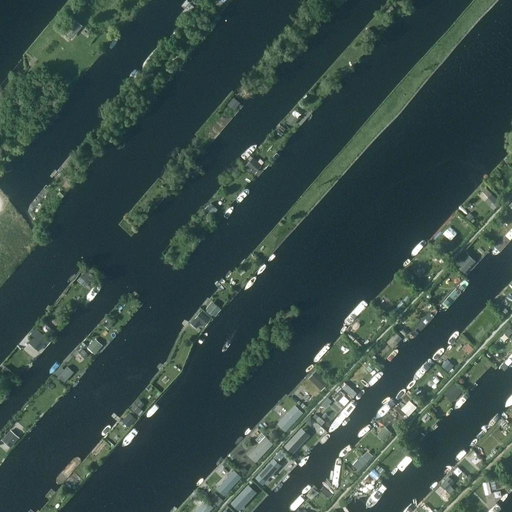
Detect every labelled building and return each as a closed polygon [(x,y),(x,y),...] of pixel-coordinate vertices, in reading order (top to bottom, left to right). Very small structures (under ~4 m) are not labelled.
[(391,6),(385,11),(391,17),(397,11),(391,6)] [(74,20),(68,28),(76,34),(82,26),(74,20)] [(368,28),(364,33),(372,41),(376,36),(368,28)] [(144,78),(142,90),(153,92),(156,80),(144,78)] [(46,89),(42,94),(48,98),(52,93),(46,89)] [(233,97),(229,102),(235,107),(239,103),(233,97)] [(290,115),(286,120),(292,125),(297,120),(290,115)] [(249,160),(244,165),(246,167),(245,168),(250,173),(251,171),(253,173),(259,168),(249,160)] [(491,195),(484,201),(493,210),(499,204),(491,195)] [(208,205),(203,210),(210,216),(215,211),(208,205)] [(511,226),(487,253),(492,258),(494,260),(511,240),(511,226)] [(466,252),(455,264),(464,272),(473,263),(466,256),(468,254),(466,252)] [(86,270),(79,277),(88,284),(94,277),(86,270)] [(209,304),(205,309),(214,316),(221,308),(217,305),(214,308),(209,304)] [(200,312),(194,318),(204,327),(210,320),(211,318),(202,311),(200,312)] [(36,328),(29,336),(32,338),(42,347),(49,339),(36,328)] [(393,330),(389,334),(398,342),(401,338),(393,330)] [(93,340),(87,347),(95,354),(100,347),(93,340)] [(83,349),(79,353),(84,358),(88,354),(83,349)] [(446,361),(442,366),(448,371),(452,367),(446,361)] [(5,366),(1,371),(3,373),(9,377),(13,372),(5,366)] [(67,366),(57,377),(64,383),(74,372),(67,366)] [(3,376),(0,380),(7,386),(12,380),(3,373),(1,375),(3,376)] [(294,404),(302,411),(324,386),(315,379),(294,404)] [(455,383),(447,390),(455,398),(462,391),(455,383)] [(306,424),(313,430),(339,401),(332,394),(306,424)] [(138,400),(131,409),(136,413),(137,415),(141,410),(140,409),(144,404),(138,400)] [(294,404),(275,425),(283,432),(302,411),(294,404)] [(469,442),(473,447),(502,416),(498,412),(469,442)] [(129,413),(123,420),(129,426),(136,419),(129,413)] [(313,430),(306,424),(298,432),(305,439),(313,430)] [(9,432),(2,440),(11,447),(18,439),(9,432)] [(232,470),(240,477),(267,449),(259,440),(232,470)] [(358,459),(353,464),(359,470),(364,465),(367,461),(363,458),(360,461),(358,459)] [(232,470),(208,496),(216,504),(240,477),(232,470)] [(373,470),(369,473),(375,478),(378,474),(373,470)] [(252,487),(257,492),(273,477),(268,472),(252,487)] [(498,476),(490,478),(492,487),(500,485),(498,476)] [(448,477),(441,484),(448,491),(452,488),(450,486),(454,482),(448,477)] [(360,506),(366,511),(367,511),(392,488),(385,480),(360,506)] [(228,511),(227,511),(238,511),(257,492),(252,487),(228,511)] [(208,511),(216,504),(208,496),(194,511),(208,511)]
